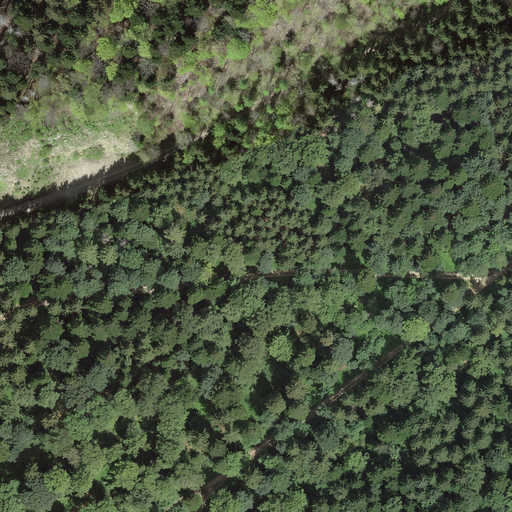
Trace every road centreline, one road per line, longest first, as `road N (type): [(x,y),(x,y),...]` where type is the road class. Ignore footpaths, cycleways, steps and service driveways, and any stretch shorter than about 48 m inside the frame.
road 1 (track): [(0,213),(112,181),(187,135),(384,45),(461,0)]
road 2 (track): [(489,280),(283,271),(58,297),(0,319)]
road 3 (track): [(511,261),(210,487)]
road 4 (track): [(302,417),(344,428),(389,418),(498,368)]
